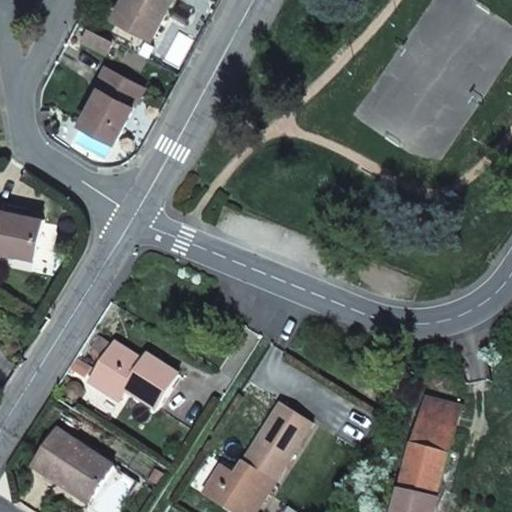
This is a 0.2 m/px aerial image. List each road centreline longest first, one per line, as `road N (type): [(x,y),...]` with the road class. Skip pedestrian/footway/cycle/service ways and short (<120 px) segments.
road 1 (residential): [(136,219),(388,320),(437,320),(478,304),(511,268)]
road 2 (tertiary): [(0,431),(136,219)]
road 3 (tertiary): [(136,219),(254,0)]
road 4 (residential): [(16,102),(26,145),(136,219)]
